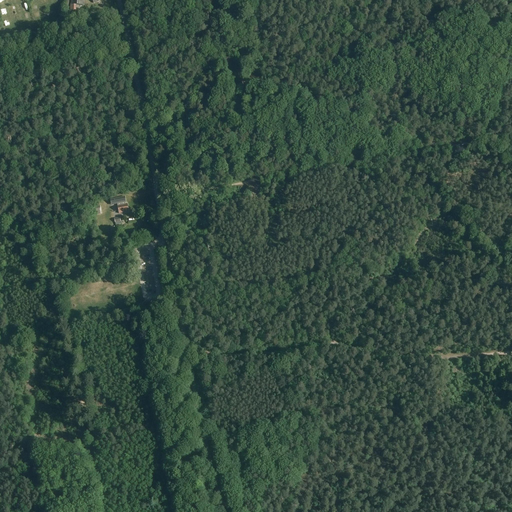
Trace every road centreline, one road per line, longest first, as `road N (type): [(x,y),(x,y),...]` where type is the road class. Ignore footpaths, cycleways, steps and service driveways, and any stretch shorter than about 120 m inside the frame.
road 1 (unclassified): [(119,0),(222,511)]
road 2 (track): [(481,140),(156,196)]
road 3 (track): [(378,354),(511,504)]
road 4 (track): [(0,328),(43,511)]
road 5 (track): [(511,352),(378,354)]
